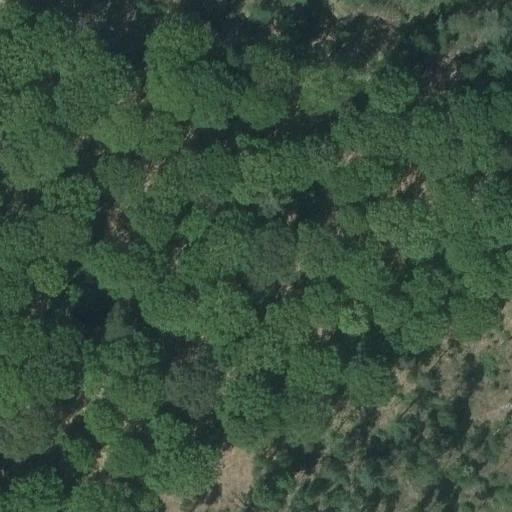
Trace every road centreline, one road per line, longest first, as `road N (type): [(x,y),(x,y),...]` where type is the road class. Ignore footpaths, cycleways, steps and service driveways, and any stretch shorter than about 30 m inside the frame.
road 1 (track): [(8,0),(378,50)]
road 2 (track): [(511,188),(333,0)]
